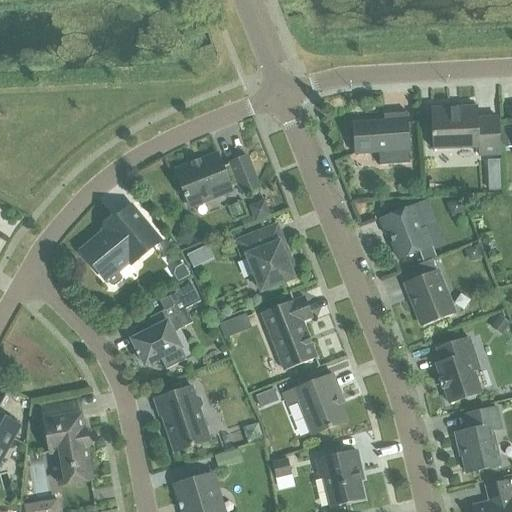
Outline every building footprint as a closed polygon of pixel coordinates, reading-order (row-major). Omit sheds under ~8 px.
[(478,148),(479,156),(501,156),(499,119),(478,120),(478,108),(431,110),(433,150),(478,148)] [(354,148),(355,155),(379,153),(380,166),(410,164),(409,151),(410,151),(408,113),(384,115),(384,122),(353,124),(353,131),(349,131),(350,148),(354,148)] [(511,127),(501,128),(502,143),(511,142),(511,127)] [(185,195),(188,205),(239,186),(243,195),(260,189),(247,157),(230,163),(230,165),(222,168),(218,155),(201,162),(200,160),(191,164),(191,166),(175,172),(180,185),(177,189),(179,195),(185,195)] [(501,178),(489,178),(489,190),(501,190),(501,178)] [(271,216),(265,201),(250,207),(256,222),(271,216)] [(81,252),(105,282),(107,281),(112,286),(115,287),(122,281),(122,278),(118,272),(129,262),(132,265),(161,242),(131,206),(103,230),(105,233),(81,252)] [(389,233),(399,260),(433,247),(426,229),(422,231),(413,207),(379,220),(385,235),(389,233)] [(262,291),(293,279),(279,244),(283,242),(277,227),(237,243),(243,258),(248,256),(262,291)] [(207,246),(187,256),(193,269),(213,259),(207,246)] [(466,251),(470,262),(482,257),(478,247),(466,251)] [(177,269),(176,275),(180,282),(191,276),(185,265),(177,269)] [(424,327),(454,315),(436,271),(404,284),(410,297),(412,297),(424,327)] [(160,300),(164,311),(150,319),(155,329),(132,341),(145,367),(160,359),(166,371),(187,360),(173,334),(192,324),(184,307),(199,300),(190,283),(174,291),(175,292),(160,300)] [(302,322),(313,318),(305,298),(294,303),(294,302),(263,314),(278,353),(277,353),(283,370),(284,370),(285,372),(317,359),(302,322)] [(502,334),(510,323),(499,315),(491,326),(502,334)] [(231,320),(220,324),(226,339),(237,335),(231,320)] [(444,389),(449,404),(465,399),(469,401),(475,399),(477,395),(482,394),(474,372),(480,370),(469,339),(437,349),(442,363),(436,365),(441,380),(440,381),(443,390),(444,389)] [(312,436),(348,422),(341,405),(344,403),(333,375),(284,395),(288,406),(299,402),(312,436)] [(200,409),(203,406),(200,399),(196,398),(192,388),(154,401),(160,417),(162,416),(174,453),(211,441),(200,409)] [(262,394),(255,397),(260,409),(267,407),(262,394)] [(493,432),(502,430),(497,408),(466,415),(470,431),(456,434),(459,448),(461,448),(467,474),(501,467),(493,432)] [(0,464),(21,426),(0,414),(0,464)] [(81,416),(45,422),(51,454),(61,452),(66,485),(92,480),(81,416)] [(253,441),(269,436),(263,420),(247,425),(253,441)] [(238,448),(214,456),(217,469),(242,461),(238,448)] [(364,500),(360,481),(364,480),(357,452),(316,461),(320,478),(324,478),(331,508),(364,500)] [(292,476),(288,461),(273,464),(276,480),(292,476)] [(50,463),(33,463),(33,492),(50,492),(50,463)] [(181,511),(218,511),(213,494),(218,492),(212,473),(174,485),(181,511)] [(511,511),(511,499),(511,494),(511,493),(511,479),(486,486),(489,499),(490,499),(490,501),(488,505),(473,508),(473,511),(511,511)] [(59,511),(57,499),(24,505),(25,511),(59,511)]
